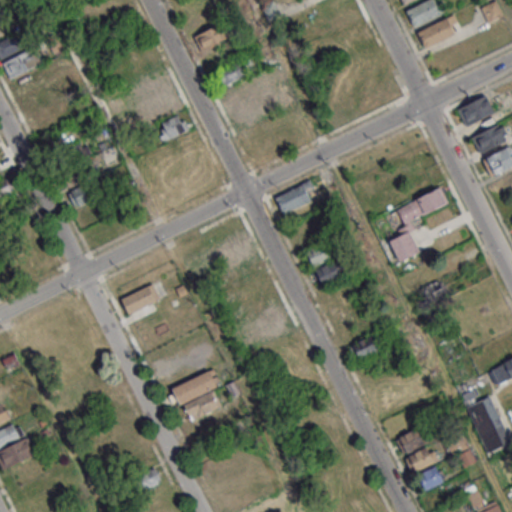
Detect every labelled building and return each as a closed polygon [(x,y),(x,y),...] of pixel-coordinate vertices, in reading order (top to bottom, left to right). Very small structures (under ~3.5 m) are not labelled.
[(414,26),(444,11),(438,0),(425,0),(406,10),(414,26)] [(502,15),(495,0),(493,0),(480,6),(487,22),(502,15)] [(328,34),(360,18),(353,3),(321,20),(328,34)] [(456,33),(452,24),(456,22),(453,14),(417,31),(425,47),(456,33)] [(194,36),(202,51),(226,39),(219,24),(194,36)] [(0,56),(29,47),(23,32),(0,40),(0,56)] [(42,63),(34,47),(2,64),(9,79),(42,63)] [(249,75),(245,59),(216,68),(221,84),(249,75)] [(11,82),(18,95),(46,82),(39,68),(11,82)] [(144,104),(171,90),(164,74),(136,89),(144,104)] [(223,92),(230,107),(255,95),(248,80),(223,92)] [(356,117),(399,98),(391,80),(348,99),(356,117)] [(27,110),(54,105),(52,91),(25,96),(27,110)] [(155,121),(180,110),(173,94),(147,105),(155,121)] [(458,107),(465,124),(494,113),(487,95),(458,107)] [(235,109),(240,122),(262,113),(256,100),(235,109)] [(168,139),(189,128),(181,113),(160,124),(168,139)] [(508,138),(500,122),(472,136),(480,152),(508,138)] [(80,162),(92,158),(86,142),(56,152),(68,187),(86,180),(80,162)] [(492,174),(511,164),(511,148),(510,144),(484,158),(492,174)] [(0,194),(9,194),(9,179),(0,178),(0,194)] [(75,207),(95,198),(89,183),(69,191),(75,207)] [(284,215),(310,201),(302,185),(275,199),(284,215)] [(396,206),(405,228),(387,235),(397,261),(420,252),(408,219),(448,204),(441,188),(396,206)] [(219,249),(227,264),(251,251),(243,236),(219,249)] [(313,267),(333,257),(325,241),(305,252),(313,267)] [(315,270),(322,285),(347,274),(339,259),(315,270)] [(121,298),(129,313),(160,297),(153,282),(121,298)] [(360,359),(379,350),(372,335),(353,344),(360,359)] [(18,360),(14,353),(2,359),(6,366),(18,360)] [(511,357),(491,368),(499,384),(511,377),(511,357)] [(213,389),(221,385),(214,369),(173,387),(188,422),(221,407),(213,389)] [(511,441),(489,394),(465,405),(489,456),(511,444),(511,441)] [(0,423),(10,419),(4,403),(0,404),(0,423)] [(34,454),(27,436),(25,437),(19,421),(0,428),(0,466),(1,468),(34,454)] [(405,453),(429,440),(421,425),(397,439),(405,453)] [(476,461),(462,428),(444,437),(452,454),(457,452),(463,466),(476,461)] [(438,461),(432,445),(407,455),(413,470),(438,461)] [(424,490),(443,481),(436,466),(417,475),(424,490)] [(144,489),(160,483),(154,468),(138,474),(144,489)] [(502,511),(497,499),(484,504),(476,483),(466,488),(476,511),(502,511)]
